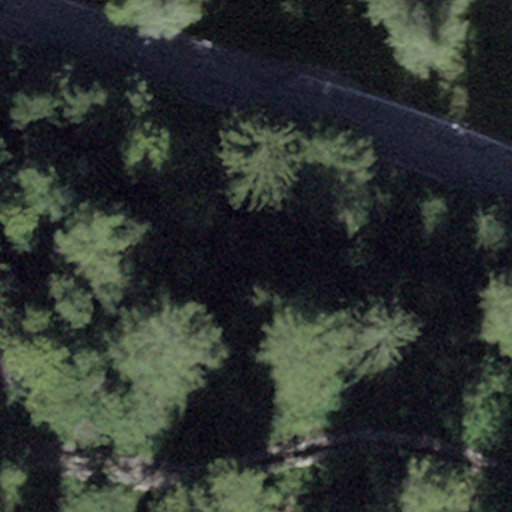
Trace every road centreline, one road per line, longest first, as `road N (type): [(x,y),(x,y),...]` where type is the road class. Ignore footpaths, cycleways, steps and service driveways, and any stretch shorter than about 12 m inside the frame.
road 1 (tertiary): [(0,5),(511,180)]
road 2 (track): [(0,455),(171,478),(383,442),(511,480)]
